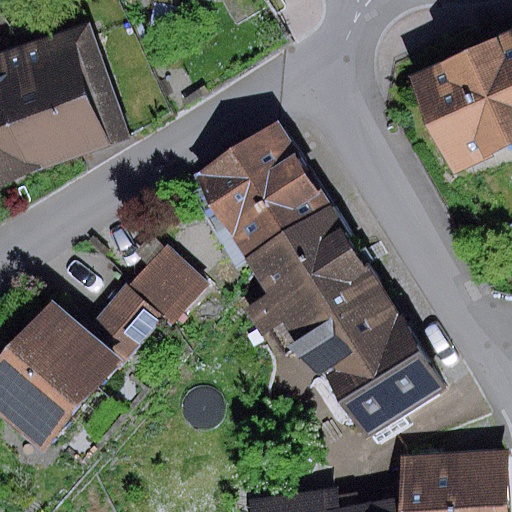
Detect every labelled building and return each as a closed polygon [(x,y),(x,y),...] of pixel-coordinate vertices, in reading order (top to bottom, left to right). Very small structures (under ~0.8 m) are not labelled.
[(182,7),(157,4),(155,28),(179,31),(182,7)] [(104,24),(0,57),(0,113),(27,188),(62,169),(147,138),(104,24)] [(511,42),(431,78),(473,173),(511,156),(511,42)] [(0,198),(27,188),(0,113),(0,198)] [(260,253),(344,201),(294,121),(210,173),(260,253)] [(462,391),(344,201),(260,253),(285,296),(261,311),(291,360),(313,347),(348,375),(355,371),(393,433),(462,391)] [(172,246),(139,284),(185,324),(218,287),(172,246)] [(136,287),(104,323),(145,359),(176,323),(136,287)] [(74,300),(0,388),(0,397),(66,453),(145,359),(104,323),(74,300)] [(511,511),(511,452),(422,460),(425,497),(426,511),(511,511)] [(348,491),(263,502),(263,511),(426,511),(425,497),(350,510),(348,491)]
